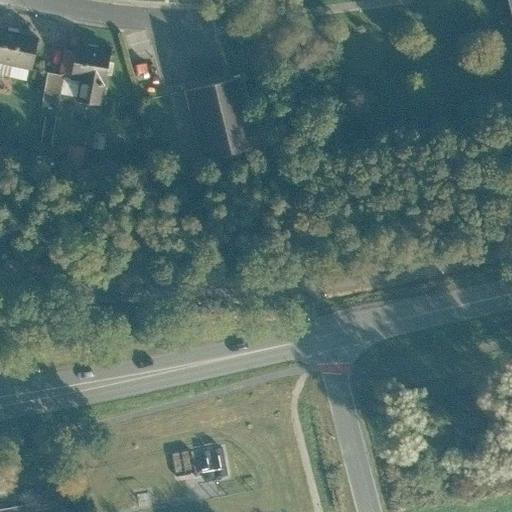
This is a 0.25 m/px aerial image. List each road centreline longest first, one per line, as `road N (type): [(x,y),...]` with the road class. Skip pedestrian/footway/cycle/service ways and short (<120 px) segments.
road 1 (secondary): [(321,337),(52,392)]
road 2 (secondary): [(511,294),(321,337)]
road 3 (residential): [(369,511),(321,337)]
road 4 (residential): [(35,0),(212,29)]
